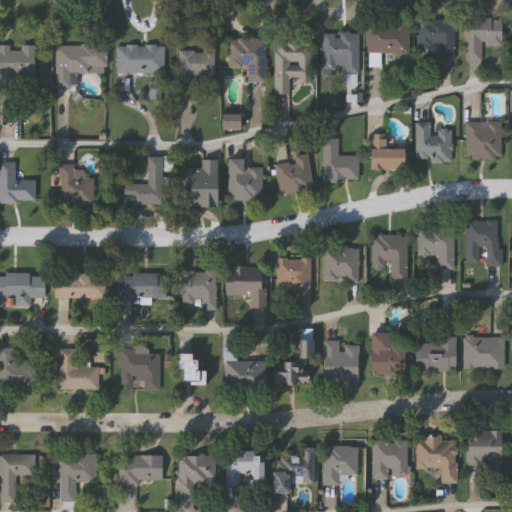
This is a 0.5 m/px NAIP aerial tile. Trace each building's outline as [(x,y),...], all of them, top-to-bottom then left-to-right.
[(455,19),(455,60),(438,60),(438,45),(418,45),(418,19),(455,19)] [(482,61),(466,61),(466,19),(502,19),(502,45),(482,45),(482,61)] [(369,54),(368,23),(408,23),(409,53),(369,54)] [(359,33),(359,73),(342,73),(342,72),(323,72),(323,33),(359,33)] [(229,39),(265,39),(265,82),(249,82),(249,67),(229,67),(229,39)] [(310,80),(290,80),(290,93),(275,93),(275,42),(310,41),(310,80)] [(0,88),(0,45),(35,46),(35,79),(18,79),(18,89),(0,88)] [(56,45),(106,45),(106,73),(71,73),(71,88),(57,88),(56,45)] [(164,73),(117,73),(117,45),(164,45),(164,73)] [(178,49),(214,49),(214,83),(200,83),(200,100),(178,100),(178,49)] [(239,113),(239,128),(222,128),(222,113),(239,113)] [(465,121),(502,121),(502,159),(465,159),(465,121)] [(416,161),(416,122),(431,122),(431,129),(452,129),(452,161),(416,161)] [(404,147),(404,170),(370,170),(370,133),(387,133),(387,147),(404,147)] [(323,138),(338,138),(338,155),(359,155),(359,181),(323,181),(323,138)] [(295,154),(309,153),(312,190),(278,193),(276,163),(295,162),(295,154)] [(147,184),(147,155),(163,156),(163,203),(122,203),(122,184),(147,184)] [(217,158),(217,206),(182,206),(182,177),(200,177),(200,158),(217,158)] [(229,199),(229,158),(244,158),(244,166),(262,166),(262,199),(229,199)] [(0,201),(0,161),(14,161),(14,180),(34,180),(34,201),(0,201)] [(73,163),(73,169),(82,169),(82,176),(93,176),(93,202),(59,202),(59,163),(73,163)] [(501,266),(486,266),(486,248),(480,248),(480,263),(466,263),(466,219),(501,220),(501,266)] [(454,227),(454,268),(438,268),(438,256),(418,256),(418,227),(454,227)] [(407,281),(391,281),(391,268),(372,268),(372,235),(407,235),(407,281)] [(359,248),(359,282),(323,282),(323,248),(359,248)] [(310,305),(277,305),(277,258),(310,258),(310,305)] [(266,266),(266,307),(250,307),(250,295),(226,296),(226,266),(266,266)] [(216,309),(183,309),(183,270),(216,270),(216,309)] [(0,272),(43,273),(43,296),(30,296),(30,306),(8,305),(8,296),(0,295),(0,272)] [(105,297),(54,297),(54,272),(105,272),(105,297)] [(117,272),(167,272),(167,299),(117,299),(117,272)] [(273,360),(295,360),(295,338),(302,338),(302,330),(312,330),(312,384),(273,384),(273,360)] [(405,344),(405,374),(370,374),(371,332),(387,332),(387,344),(405,344)] [(455,335),(456,371),(416,371),(416,342),(439,342),(439,335),(455,335)] [(464,335),(505,337),(504,368),(463,367),(464,335)] [(324,340),(339,340),(340,345),(358,344),(358,380),(324,380),(324,340)] [(0,389),(0,346),(12,346),(12,359),(34,360),(34,389),(0,389)] [(144,389),(144,383),(121,383),(121,347),(159,347),(160,389),(144,389)] [(265,387),(225,388),(224,347),(237,347),(237,360),(264,360),(265,387)] [(99,389),(58,389),(58,348),(75,348),(75,363),(99,363),(99,389)] [(204,385),(178,385),(178,352),(204,352),(204,385)] [(502,469),(468,469),(468,429),(502,429),(502,469)] [(417,469),(416,436),(442,436),(442,439),(457,439),(457,483),(441,483),(441,469),(417,469)] [(373,477),(373,439),(408,439),(408,477),(373,477)] [(343,485),(326,485),(326,446),(358,446),(358,475),(343,475),(343,485)] [(314,447),(314,483),(302,483),(302,477),(291,477),(291,493),(274,493),(273,457),(300,457),(300,447),(314,447)] [(227,486),(228,453),(264,454),(263,487),(227,486)] [(0,454),(34,454),(34,476),(15,476),(15,502),(0,502),(0,454)] [(59,501),(59,454),(96,454),(96,483),(87,483),(87,491),(76,491),(76,501),(59,501)] [(163,454),(163,483),(118,483),(118,454),(163,454)] [(180,454),(216,454),(216,492),(180,492),(180,454)]
